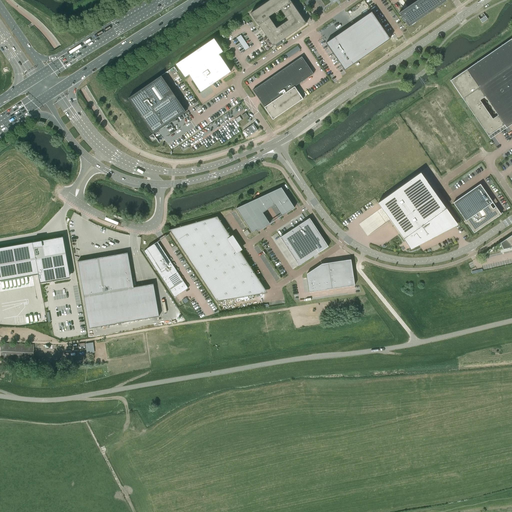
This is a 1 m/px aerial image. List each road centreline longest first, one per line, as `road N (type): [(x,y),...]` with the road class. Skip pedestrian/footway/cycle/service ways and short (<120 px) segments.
road 1 (unclassified): [(511,321),(71,398),(0,396)]
road 2 (unclassified): [(276,143),(328,221),(380,256),(452,255),(511,218)]
road 3 (track): [(0,340),(63,343),(288,309)]
road 4 (unclassified): [(276,143),(465,14)]
road 5 (unclassified): [(354,0),(238,79),(276,143)]
road 6 (unclassified): [(161,184),(156,221),(122,223),(74,197),(94,162)]
road 7 (unclassified): [(276,143),(182,173),(125,162)]
road 8 (trunk): [(79,75),(201,0)]
road 9 (trunk): [(166,0),(44,72)]
road 10 (unclassified): [(161,184),(222,173),(276,143)]
